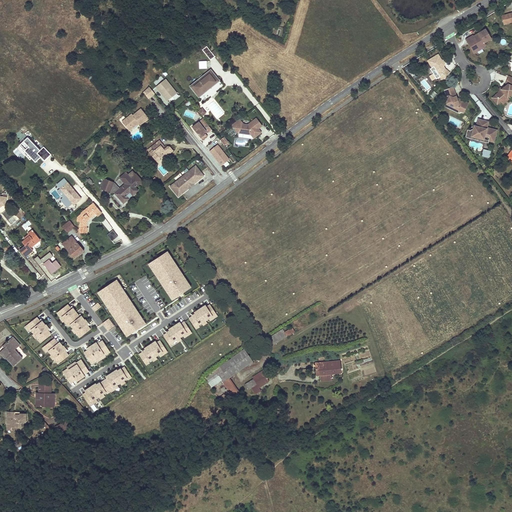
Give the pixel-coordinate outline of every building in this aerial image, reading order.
[(511,11),(500,14),(503,23),(511,20),(511,11)] [(473,35),(466,39),(471,47),(474,45),(478,51),(486,46),(485,45),(484,43),(492,39),(486,29),(477,34),(478,35),(474,37),(473,35)] [(210,61),(212,59),(214,58),(206,47),(202,50),(210,61)] [(439,53),(428,59),(437,77),(439,76),(443,79),(450,72),(446,69),(444,64),(446,62),(445,59),(442,59),(439,53)] [(198,97),(213,86),(219,81),(211,71),(205,75),(190,87),(194,92),(198,97)] [(506,83),(493,96),(498,103),(501,99),(505,103),(511,96),(511,75),(509,74),(506,83)] [(164,80),(156,87),(166,100),(175,93),(164,80)] [(453,86),(444,88),(447,96),(444,104),(463,112),(468,101),(456,95),(453,86)] [(148,98),(154,93),(148,87),(143,92),(148,98)] [(202,101),(210,96),(207,92),(200,97),(202,101)] [(130,113),(121,121),(126,127),(128,125),(131,128),(138,123),(140,125),(148,118),(140,108),(132,115),(130,113)] [(467,128),(465,135),(494,142),(497,128),(487,126),(488,119),(478,117),(476,125),(472,124),(470,129),(467,128)] [(204,132),(205,131),(207,133),(211,129),(203,118),(192,127),(201,140),(207,136),(204,132)] [(243,124),(239,119),(232,125),(238,133),(251,135),(252,134),(254,134),(256,137),(261,133),(258,129),(262,126),(257,118),(248,125),(243,124)] [(16,136),(18,139),(20,141),(28,135),(24,130),(16,136)] [(50,154),(43,146),(39,150),(27,137),(19,144),(32,157),(36,153),(40,157),(43,161),(50,154)] [(159,140),(150,147),(152,149),(149,152),(155,159),(158,156),(159,158),(163,155),(165,157),(172,151),(170,147),(167,146),(163,149),(162,147),(160,145),(162,143),(159,140)] [(229,159),(217,145),(210,151),(222,166),(229,159)] [(200,179),(204,176),(196,166),(170,187),(179,196),(182,194),(181,192),(187,188),(188,189),(194,184),(193,183),(199,178),(200,179)] [(110,190),(112,191),(123,203),(138,191),(135,187),(133,185),(140,179),(133,171),(128,175),(127,173),(121,178),(126,184),(120,189),(114,182),(104,178),(101,188),(109,191),(110,190)] [(94,185),(87,177),(82,181),(89,189),(94,185)] [(64,179),(58,184),(61,188),(60,189),(66,196),(61,201),(67,208),(72,203),(74,205),(81,199),(64,179)] [(133,185),(135,187),(142,181),(140,179),(133,185)] [(79,233),(82,233),(86,234),(87,229),(86,228),(87,221),(95,214),(96,215),(99,211),(93,203),(81,213),(82,214),(77,218),(77,222),(80,222),(79,233)] [(69,231),(72,229),(74,227),(70,222),(65,226),(69,231)] [(117,237),(112,231),(107,235),(112,241),(117,237)] [(25,246),(22,249),(19,251),(24,257),(32,250),(31,248),(40,240),(34,232),(29,236),(28,235),(23,239),(24,240),(21,242),(25,246)] [(74,259),(79,255),(84,251),(72,236),(62,244),(74,259)] [(180,289),(181,290),(190,284),(189,283),(190,283),(186,278),(181,271),(178,265),(177,266),(175,263),(176,263),(172,257),(172,258),(169,254),(169,253),(166,249),(165,248),(156,255),(157,256),(165,251),(187,284),(180,289)] [(148,260),(173,296),(181,290),(180,289),(187,284),(165,251),(157,256),(156,255),(148,260)] [(53,257),(50,253),(40,260),(37,257),(34,260),(39,265),(43,262),(52,274),(61,266),(56,260),(52,263),(49,260),(53,257)] [(171,297),(173,296),(148,260),(147,261),(148,262),(147,263),(151,268),(157,276),(157,277),(160,282),(161,282),(162,283),(161,284),(165,289),(166,289),(167,290),(166,291),(170,296),(171,297)] [(115,278),(106,284),(107,285),(115,280),(144,322),(145,322),(144,320),(145,320),(141,314),(140,315),(134,306),(135,305),(131,300),(130,301),(129,299),(130,298),(126,293),(119,283),(119,282),(116,278),(115,278)] [(98,290),(128,333),(144,322),(115,280),(107,285),(106,284),(98,290)] [(126,334),(128,333),(98,290),(97,290),(97,291),(96,291),(99,296),(100,295),(107,306),(106,306),(110,312),(111,311),(112,313),(111,314),(115,319),(116,318),(122,328),(121,328),(125,333),(126,334)] [(100,305),(96,301),(91,306),(95,309),(100,305)] [(202,304),(198,306),(205,317),(208,315),(212,312),(213,314),(216,311),(209,301),(206,303),(202,305),(202,304)] [(65,319),(65,320),(75,311),(72,307),(70,308),(69,306),(67,303),(56,312),(60,317),(61,316),(64,319),(65,319)] [(198,322),(205,317),(198,306),(194,309),(194,310),(191,312),(191,313),(188,315),(195,325),(199,323),(198,322)] [(78,314),(75,311),(65,320),(69,324),(70,323),(73,327),(84,318),(80,314),(79,316),(78,314)] [(31,329),(34,333),(45,324),(41,320),(40,321),(38,320),(36,317),(25,325),(29,330),(31,329)] [(84,318),(73,327),(74,327),(77,330),(75,331),(79,336),(90,328),(88,325),(86,323),(88,322),(84,318)] [(176,321),(172,324),(179,334),(182,332),(186,329),(187,331),(191,329),(184,318),(180,320),(177,322),(176,321)] [(109,319),(103,323),(109,330),(114,326),(109,319)] [(45,324),(34,333),(35,333),(38,336),(36,337),(40,342),(51,334),(48,331),(47,329),(48,328),(45,324)] [(172,339),(179,334),(172,324),(168,326),(169,328),(166,330),(163,332),(170,343),(173,340),(172,339)] [(288,336),(294,332),(292,327),(284,333),(282,330),(269,338),(273,343),(287,334),(288,336)] [(287,334),(273,343),(274,345),(288,336),(287,334)] [(49,350),(52,354),(62,345),(59,341),(58,342),(56,341),(54,337),(43,346),(47,351),(49,350)] [(12,338),(6,342),(9,345),(3,350),(2,350),(8,357),(6,359),(13,367),(22,359),(14,351),(20,346),(12,338)] [(152,340),(148,343),(155,354),(158,352),(162,349),(163,351),(167,348),(160,338),(157,340),(156,339),(153,342),(152,340)] [(96,341),(92,343),(100,355),(104,352),(105,354),(110,350),(102,339),(99,341),(97,342),(96,341)] [(87,349),(84,351),(91,363),(97,359),(96,358),(100,355),(92,343),(88,346),(89,348),(87,349)] [(148,358),(155,354),(148,343),(144,346),(145,347),(142,349),(142,350),(139,352),(146,362),(150,360),(148,358)] [(63,345),(62,345),(52,354),(53,353),(55,357),(54,358),(58,363),(69,354),(66,351),(65,350),(66,348),(63,344),(63,345)] [(243,349),(219,366),(203,377),(207,382),(217,375),(222,382),(227,378),(252,361),(243,349)] [(77,363),(73,366),(81,377),(85,374),(84,373),(89,369),(82,358),(76,362),(77,363)] [(341,373),(340,362),(316,364),(316,375),(320,374),(329,374),(341,373)] [(113,370),(121,381),(125,378),(127,376),(129,377),(132,375),(125,365),(122,367),(121,366),(118,369),(117,367),(113,370)] [(77,380),(81,377),(73,366),(69,369),(68,367),(63,371),(71,382),(74,380),(76,379),(77,380)] [(104,379),(111,389),(115,387),(114,385),(118,383),(121,381),(113,370),(109,373),(110,374),(107,376),(107,377),(104,379)] [(264,371),(257,375),(258,376),(247,383),(253,392),(259,388),(256,384),(268,377),(264,371)] [(233,387),(227,378),(222,382),(228,391),(233,387)] [(93,384),(100,395),(104,392),(107,390),(108,392),(111,389),(104,379),(101,381),(100,381),(97,383),(96,382),(93,384)] [(83,393),(90,404),(94,401),(93,400),(97,397),(100,395),(93,384),(89,387),(89,388),(86,390),(87,391),(83,393)] [(49,394),(50,385),(38,385),(38,394),(37,407),(48,407),(49,394)] [(233,398),(239,394),(234,388),(228,392),(233,398)] [(13,411),(6,411),(6,424),(12,424),(12,428),(22,428),(22,423),(26,423),(26,413),(13,412),(13,411)] [(57,426),(60,432),(70,427),(67,421),(57,426)]
